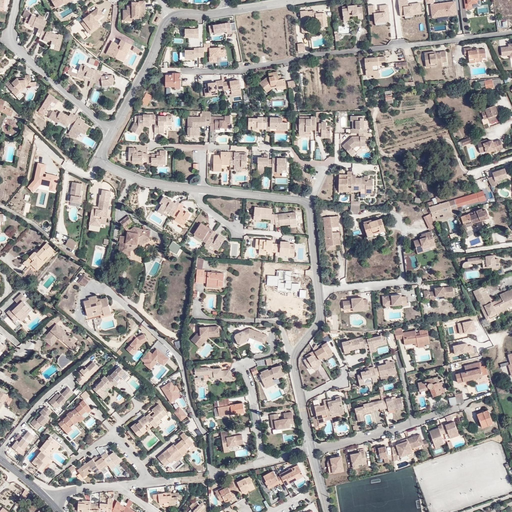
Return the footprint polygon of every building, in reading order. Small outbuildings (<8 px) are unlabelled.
[(408,0),(400,0),(399,0),(401,17),(406,16),(406,20),(414,18),(414,15),(422,14),(420,4),(412,5),(413,7),(410,7),(408,0)] [(464,0),(466,10),(473,9),(472,4),(477,4),(476,0),(464,0)] [(132,18),(132,15),(138,16),(139,13),(144,13),(145,1),(138,1),(138,2),(135,2),(135,5),(132,5),(131,6),(127,6),(127,10),(123,10),(123,20),(127,20),(127,18),(132,18)] [(457,15),(455,3),(431,6),(433,18),(457,15)] [(349,9),(343,10),(344,21),(351,20),(350,17),(358,16),(359,20),(364,19),(363,5),(349,6),(349,9)] [(381,13),(376,14),(377,26),(387,25),(387,22),(390,22),(389,6),(381,6),(381,13)] [(81,22),(86,29),(89,26),(91,29),(98,23),(95,19),(103,14),(98,7),(83,18),(84,20),(81,22)] [(36,29),(40,31),(43,24),(45,19),(42,17),(43,15),(38,13),(36,15),(30,12),(29,16),(26,21),(37,26),(36,29)] [(300,12),(301,20),(308,19),(316,19),(316,20),(320,19),(321,28),(327,28),(325,14),(317,14),(317,12),(309,13),(308,12),(300,12)] [(89,33),(100,25),(98,23),(91,29),(89,26),(86,29),(89,33)] [(209,33),(226,30),(227,34),(231,33),(231,31),(236,30),(234,23),(228,23),(229,23),(208,26),(209,33)] [(54,42),(59,43),(61,33),(57,31),(57,33),(50,31),(51,29),(45,27),(43,24),(40,31),(39,34),(38,36),(46,40),(47,37),(51,38),(50,41),(54,42)] [(303,34),(310,33),(309,24),(302,25),(303,34)] [(198,32),(185,33),(185,41),(194,41),(199,41),(198,32)] [(116,46),(109,42),(104,52),(112,57),(113,55),(119,58),(123,50),(125,51),(129,43),(120,38),(118,43),(116,46)] [(220,48),(210,48),(209,42),(203,43),(203,51),(198,51),(199,61),(204,60),(203,55),(209,55),(209,62),(216,61),(216,56),(224,56),(224,50),(220,50),(220,48)] [(123,50),(119,58),(122,60),(131,44),(129,43),(125,51),(123,50)] [(511,44),(508,45),(508,47),(500,48),(501,57),(510,55),(511,54),(511,44)] [(471,52),(471,48),(464,49),(464,57),(468,57),(469,64),(474,64),(474,62),(483,61),(483,59),(485,58),(485,51),(471,52)] [(199,61),(198,51),(194,52),(194,54),(185,54),(185,63),(194,63),(194,60),(199,61)] [(440,54),(439,52),(434,53),(434,54),(429,55),(429,52),(423,53),(425,66),(434,66),(434,63),(441,63),(447,62),(446,54),(440,54)] [(384,54),(362,56),(363,73),(371,72),(372,75),(379,74),(379,67),(372,67),(372,61),(384,60),(384,54)] [(97,67),(99,61),(89,58),(87,64),(97,67)] [(70,69),(71,66),(68,65),(66,71),(74,74),(74,73),(100,82),(100,84),(111,82),(112,76),(111,76),(111,73),(106,73),(105,72),(104,72),(103,72),(102,74),(99,74),(100,70),(79,62),(76,71),(70,69)] [(20,84),(24,84),(29,84),(29,79),(28,72),(23,72),(23,75),(24,77),(17,78),(16,75),(9,81),(6,85),(14,94),(19,89),(17,87),(20,84)] [(164,85),(174,86),(174,84),(179,84),(179,73),(164,72),(164,85)] [(271,92),(276,87),(280,86),(290,84),(288,77),(284,78),(281,78),(280,75),(279,72),(272,74),(272,76),(264,84),(271,92)] [(240,91),(238,77),(222,80),(223,86),(223,87),(231,86),(232,92),(240,91)] [(208,81),(205,81),(206,85),(208,85),(209,90),(217,89),(218,89),(217,87),(223,86),(222,80),(222,78),(216,78),(216,79),(208,81)] [(486,90),(494,89),(492,81),(484,83),(486,90)] [(208,85),(206,85),(204,86),(205,94),(217,92),(217,89),(209,90),(208,85)] [(146,105),(151,96),(145,93),(141,101),(146,105)] [(1,105),(3,100),(0,98),(0,111),(10,116),(12,111),(1,105)] [(500,119),(495,106),(486,110),(486,112),(482,114),(483,119),(488,118),(489,123),(500,119)] [(58,109),(57,111),(54,110),(51,108),(47,115),(56,120),(57,119),(65,124),(66,124),(68,121),(71,123),(67,129),(66,131),(75,136),(79,129),(82,131),(87,124),(82,121),(84,119),(76,115),(77,114),(74,112),(73,113),(69,110),(67,113),(59,108),(58,109)] [(143,114),(143,115),(139,116),(139,122),(136,122),(134,122),(130,130),(140,135),(144,126),(146,123),(150,123),(155,123),(155,134),(165,134),(165,124),(165,121),(172,121),(172,116),(155,116),(155,114),(143,114)] [(213,119),(213,116),(210,116),(201,116),(187,116),(187,134),(196,134),(196,124),(210,124),(210,127),(210,131),(214,131),(214,129),(224,129),(224,126),(232,126),(231,122),(229,122),(229,114),(223,114),(223,116),(223,119),(213,119)] [(248,117),(248,124),(252,124),(252,128),(256,128),(256,126),(265,126),(265,129),(269,129),(269,125),(276,125),(276,127),(286,127),(286,121),(281,120),(281,115),(257,115),(257,116),(248,117)] [(355,129),(352,129),(350,129),(350,133),(359,133),(358,137),(352,137),(342,146),(349,154),(354,150),(353,148),(355,146),(366,146),(366,142),(368,142),(368,133),(367,133),(367,129),(363,129),(363,121),(364,116),(351,116),(350,121),(352,121),(355,122),(355,129)] [(314,133),(314,130),(315,130),(316,117),(310,117),(310,119),(302,119),(301,123),(300,123),(300,132),(308,132),(308,133),(314,133)] [(316,117),(315,130),(316,131),(317,129),(320,129),(320,136),(331,136),(331,126),(329,126),(329,122),(321,122),(321,119),(317,119),(317,117),(316,117)] [(196,124),(196,134),(199,134),(199,127),(210,127),(210,124),(196,124)] [(484,144),(483,142),(477,144),(480,154),(486,152),(487,153),(495,151),(495,152),(503,150),(500,141),(493,144),(492,142),(484,144)] [(152,162),(151,163),(157,163),(157,161),(163,162),(163,163),(166,163),(166,150),(160,150),(160,153),(152,153),(152,154),(148,154),(148,152),(144,152),(144,151),(135,151),(135,147),(129,147),(129,160),(134,160),(134,159),(139,159),(139,162),(143,162),(143,159),(148,159),(148,161),(152,162)] [(221,165),(234,165),(234,168),(241,168),(241,166),(246,166),(246,156),(238,156),(238,152),(229,152),(228,151),(220,151),(219,155),(213,154),(212,171),(221,171),(221,165)] [(263,157),(257,157),(257,173),(263,173),(263,165),(271,166),(271,168),(275,168),(275,172),(282,173),(282,170),(286,170),(287,159),(271,158),(271,159),(268,159),(268,155),(264,154),(263,157)] [(495,182),(507,178),(504,169),(492,173),(493,177),(487,179),(491,187),(496,186),(495,182)] [(351,190),(350,191),(360,192),(360,189),(365,189),(364,192),(365,195),(372,195),(372,181),(368,180),(368,176),(363,176),(363,178),(355,178),(355,176),(351,175),(351,172),(347,172),(347,175),(347,178),(342,178),(343,177),(339,177),(338,189),(351,190)] [(78,197),(79,184),(70,182),(68,195),(70,196),(69,202),(78,204),(79,197),(78,197)] [(485,192),(456,200),(458,207),(469,204),(470,205),(482,202),(483,203),(488,201),(485,192)] [(104,225),(108,197),(100,196),(99,201),(98,201),(97,209),(95,209),(95,211),(90,210),(88,222),(104,225)] [(181,208),(178,206),(179,204),(175,202),(174,204),(172,206),(169,204),(170,201),(171,200),(167,198),(166,199),(163,196),(159,203),(161,205),(156,211),(162,215),(163,214),(167,216),(168,214),(174,219),(174,220),(178,223),(180,220),(184,223),(189,215),(186,212),(184,214),(180,211),(181,208)] [(458,207),(456,200),(431,208),(435,218),(450,213),(449,210),(458,207)] [(358,214),(359,206),(350,205),(350,214),(358,214)] [(279,227),(279,225),(290,224),(297,223),(295,213),(274,214),(271,214),(272,209),(254,207),(253,216),(261,217),(261,219),(271,220),(270,224),(275,224),(275,227),(279,227)] [(473,225),(490,219),(488,211),(484,212),(483,210),(462,217),(465,225),(466,224),(468,230),(467,231),(470,240),(477,237),(473,225)] [(125,230),(124,237),(126,237),(127,232),(132,233),(135,230),(133,227),(130,229),(127,228),(126,226),(131,221),(127,216),(120,221),(125,230)] [(327,227),(323,228),(324,246),(333,245),(339,245),(338,241),(337,241),(336,233),(331,233),(331,228),(338,228),(338,217),(326,217),(327,227)] [(372,222),(371,220),(363,222),(368,238),(386,233),(382,219),(372,222)] [(209,230),(200,223),(199,225),(202,226),(202,228),(208,232),(209,230)] [(214,237),(216,234),(209,230),(208,232),(202,228),(202,226),(199,225),(193,234),(202,240),(202,241),(205,243),(203,246),(207,248),(209,245),(217,251),(224,239),(218,235),(216,238),(214,237)] [(118,243),(119,243),(117,251),(121,251),(121,254),(125,255),(126,252),(130,253),(130,250),(131,245),(136,244),(136,243),(149,237),(150,231),(139,229),(139,227),(133,227),(135,230),(132,233),(127,232),(126,237),(124,237),(119,236),(118,243)] [(419,241),(414,242),(417,252),(424,250),(423,247),(429,245),(430,248),(436,246),(432,232),(422,236),(420,237),(419,241)] [(131,245),(130,250),(148,241),(149,237),(136,243),(136,244),(131,245)] [(75,243),(68,239),(64,246),(72,250),(75,243)] [(266,251),(276,252),(294,253),(295,245),(289,244),(289,242),(280,241),(280,244),(272,244),(272,241),(255,239),(255,248),(259,249),(258,254),(266,255),(266,251)] [(176,254),(181,247),(172,241),(167,249),(176,254)] [(38,272),(55,253),(46,244),(36,254),(35,253),(23,265),(27,269),(30,266),(38,272)] [(462,268),(469,267),(468,265),(482,263),(483,268),(491,267),(492,270),(496,270),(497,277),(504,274),(502,268),(501,268),(500,268),(499,259),(494,260),(494,256),(486,257),(486,260),(482,261),(482,258),(467,259),(468,262),(466,262),(465,263),(464,263),(463,264),(463,265),(462,265),(462,266),(462,267),(462,268)] [(194,270),(193,283),(201,284),(201,273),(201,271),(199,271),(194,270)] [(275,287),(275,292),(299,292),(300,281),(294,281),(294,276),(291,276),(291,270),(277,270),(277,274),(267,274),(267,286),(275,287)] [(201,273),(201,284),(204,285),(204,284),(217,285),(216,286),(220,287),(221,274),(201,273)] [(83,287),(89,280),(82,275),(77,282),(83,287)] [(430,292),(425,292),(426,299),(431,298),(434,302),(437,298),(445,297),(446,298),(455,297),(453,287),(444,289),(444,288),(436,289),(436,292),(430,293),(430,292)] [(504,301),(494,306),(493,302),(484,287),(474,292),(489,323),(503,316),(502,314),(509,311),(508,308),(511,306),(511,289),(501,295),(502,298),(504,301)] [(10,319),(14,316),(16,318),(17,319),(24,313),(25,314),(29,310),(21,302),(24,299),(19,294),(12,301),(15,303),(4,313),(10,319)] [(103,313),(110,311),(107,299),(100,300),(99,298),(96,299),(95,296),(88,298),(88,301),(83,302),(87,317),(93,315),(92,310),(95,309),(95,311),(102,309),(103,313)] [(393,304),(393,307),(402,306),(403,308),(410,307),(410,304),(408,304),(407,298),(402,298),(401,296),(383,298),(384,305),(393,304)] [(344,311),(354,311),(364,309),(364,312),(370,311),(369,301),(363,302),(363,299),(353,300),(353,302),(344,304),(344,311)] [(25,314),(24,313),(17,319),(20,322),(26,316),(25,314)] [(54,323),(59,318),(54,314),(49,318),(54,323)] [(54,323),(49,318),(42,323),(49,329),(54,323)] [(49,329),(42,338),(46,342),(53,334),(56,336),(72,349),(75,345),(72,343),(74,340),(54,323),(49,329)] [(208,336),(219,335),(218,325),(200,327),(200,329),(191,340),(199,347),(208,336)] [(249,337),(264,342),(267,334),(248,328),(235,334),(234,336),(237,342),(240,343),(246,340),(247,338),(249,337)] [(403,329),(395,330),(398,340),(405,339),(404,333),(403,329)] [(416,331),(404,333),(405,339),(406,346),(415,344),(418,344),(419,347),(426,345),(431,344),(429,334),(428,329),(420,330),(421,333),(417,334),(416,331)] [(133,352),(143,340),(149,338),(146,331),(138,335),(134,332),(128,338),(131,342),(127,347),(133,352)] [(53,334),(46,342),(49,345),(56,336),(53,334)] [(487,334),(477,338),(479,343),(489,340),(487,334)] [(365,345),(366,349),(370,348),(371,353),(377,351),(376,347),(384,345),(383,340),(387,339),(386,335),(382,336),(365,340),(364,337),(343,341),(346,353),(351,352),(351,350),(350,348),(365,345)] [(16,350),(22,356),(34,346),(30,340),(24,345),(23,344),(16,350)] [(316,351),(318,353),(309,358),(305,360),(310,369),(314,366),(319,363),(320,365),(323,363),(321,359),(325,357),(333,352),(335,351),(329,341),(323,345),(324,346),(316,351)] [(155,350),(151,355),(147,352),(141,360),(145,363),(143,365),(149,369),(156,361),(162,366),(167,359),(155,350)] [(307,355),(309,358),(318,353),(316,351),(316,350),(307,355)] [(60,368),(70,359),(60,352),(55,358),(55,362),(60,368)] [(135,360),(142,356),(140,352),(133,357),(135,360)] [(328,360),(332,367),(337,365),(333,358),(328,360)] [(382,381),(390,380),(389,376),(389,373),(397,372),(395,361),(387,363),(387,365),(379,366),(379,368),(375,368),(375,367),(367,369),(367,371),(362,372),(363,374),(358,375),(360,385),(365,384),(364,379),(372,377),(374,382),(378,381),(377,376),(381,375),(382,381)] [(88,368),(85,370),(83,368),(77,373),(79,376),(76,379),(82,385),(99,368),(93,362),(88,368)] [(120,377),(125,372),(115,362),(109,368),(110,369),(107,372),(106,372),(103,375),(101,374),(97,379),(98,380),(91,388),(100,396),(103,392),(102,390),(106,385),(108,387),(111,384),(112,385),(116,381),(113,378),(117,374),(120,377)] [(458,383),(483,376),(483,375),(481,366),(480,362),(465,365),(466,371),(456,375),(458,383)] [(259,375),(265,385),(273,381),(272,377),(274,376),(274,377),(284,375),(281,365),(271,367),(272,368),(269,370),(268,368),(261,372),(262,373),(259,375)] [(228,380),(228,377),(232,376),(229,370),(221,370),(221,368),(212,369),(207,367),(194,368),(195,376),(207,374),(209,377),(213,377),(213,378),(222,377),(222,380),(228,380)] [(426,381),(418,383),(420,390),(430,387),(430,389),(433,397),(442,394),(442,393),(446,391),(443,382),(440,382),(435,383),(433,378),(426,380),(426,381)] [(175,386),(173,387),(170,383),(161,388),(171,403),(179,399),(179,396),(177,392),(178,391),(175,386)] [(62,400),(71,391),(66,386),(59,393),(58,392),(56,393),(55,393),(47,401),(53,407),(57,402),(59,404),(63,400),(62,400)] [(0,406),(8,394),(0,388),(0,406)] [(457,389),(454,389),(455,397),(457,404),(463,401),(461,393),(458,393),(457,389)] [(417,396),(421,408),(428,406),(424,394),(417,396)] [(339,412),(340,415),(345,413),(341,396),(336,397),(336,399),(332,400),(331,398),(327,399),(329,406),(325,407),(325,405),(320,406),(320,404),(315,406),(317,416),(319,422),(319,423),(325,422),(324,421),(324,417),(331,415),(331,413),(339,412)] [(230,405),(228,397),(217,400),(218,406),(217,407),(219,415),(244,411),(242,402),(230,405)] [(397,401),(394,402),(393,398),(364,404),(364,406),(356,408),(359,422),(364,421),(362,412),(365,412),(366,414),(375,412),(375,409),(380,408),(381,410),(389,408),(389,411),(396,409),(396,410),(404,409),(402,398),(397,398),(397,401)] [(89,414),(93,410),(85,401),(72,412),(70,410),(66,413),(67,416),(58,423),(68,435),(73,430),(70,426),(74,423),(76,425),(79,422),(80,423),(86,418),(83,415),(87,412),(89,414)] [(143,433),(144,435),(147,432),(144,428),(147,425),(150,429),(154,426),(156,429),(160,426),(157,423),(162,420),(167,415),(158,404),(151,411),(154,414),(152,416),(150,414),(146,417),(145,416),(132,427),(139,436),(143,433)] [(45,415),(49,410),(43,405),(37,411),(38,413),(35,416),(34,415),(28,422),(35,428),(39,423),(40,424),(47,417),(45,415)] [(186,415),(179,407),(173,412),(181,420),(186,415)] [(269,414),(272,427),(276,427),(276,428),(290,426),(289,423),(294,422),(293,416),(291,410),(283,412),(284,418),(278,419),(277,413),(269,414)] [(478,415),(482,426),(488,424),(489,426),(494,424),(490,413),(486,414),(485,412),(478,415)] [(450,436),(459,433),(455,422),(446,425),(445,424),(438,426),(439,428),(430,431),(437,449),(441,448),(440,445),(444,443),(442,435),(449,433),(450,436)] [(491,428),(484,431),(485,436),(493,434),(491,428)] [(228,436),(227,429),(220,431),(224,452),(229,451),(229,446),(243,443),(242,434),(228,436)] [(26,441),(31,434),(25,430),(17,441),(14,439),(9,446),(18,453),(27,442),(26,441)] [(176,458),(182,454),(183,455),(188,451),(187,449),(190,446),(191,447),(195,444),(184,431),(180,435),(183,439),(175,445),(174,444),(158,457),(163,462),(167,467),(177,459),(176,458)] [(425,448),(429,447),(427,440),(423,441),(420,434),(403,440),(404,443),(398,445),(401,457),(409,455),(410,459),(414,457),(412,449),(424,444),(425,448)] [(53,448),(57,443),(48,435),(38,447),(40,449),(30,461),(40,470),(50,458),(46,454),(51,447),(53,448)] [(29,461),(39,449),(35,446),(25,457),(29,461)] [(381,446),(374,448),(376,454),(380,453),(381,458),(384,458),(385,461),(385,463),(390,462),(386,446),(381,447),(381,446)] [(101,465),(105,462),(107,464),(111,460),(104,451),(96,457),(95,455),(75,468),(81,476),(91,469),(93,471),(98,467),(99,468),(102,466),(101,465)] [(367,465),(365,451),(356,453),(357,455),(352,456),(354,469),(359,468),(359,465),(362,463),(363,465),(367,465)] [(381,458),(380,453),(376,454),(378,463),(385,461),(384,458),(381,458)] [(330,474),(344,471),(341,456),(337,457),(337,458),(331,459),(329,461),(328,464),(330,474)] [(279,474),(283,481),(284,482),(292,478),(293,480),(302,475),(295,461),(277,470),(279,474)] [(280,483),(283,481),(279,474),(276,476),(273,471),(263,475),(266,481),(265,481),(267,484),(266,484),(267,486),(274,482),(275,483),(279,482),(280,483)] [(236,479),(232,481),(237,489),(237,491),(247,486),(248,488),(253,487),(248,476),(244,477),(243,477),(236,480),(236,479)] [(229,493),(237,489),(232,481),(232,480),(221,485),(222,487),(215,491),(220,499),(225,497),(226,499),(231,496),(229,493)] [(23,501),(32,490),(27,487),(19,497),(23,501)] [(164,503),(162,490),(157,491),(149,492),(149,497),(154,501),(159,500),(160,504),(164,503)] [(164,503),(170,502),(171,502),(171,499),(173,498),(173,495),(175,495),(174,491),(167,492),(166,490),(162,490),(164,503)] [(96,500),(95,504),(95,511),(106,511),(107,510),(108,497),(103,496),(102,501),(96,500)] [(121,505),(116,502),(117,500),(108,497),(107,510),(112,511),(113,509),(118,511),(121,505)] [(85,511),(86,501),(86,499),(82,499),(82,502),(74,501),(74,510),(77,510),(77,511),(85,511)] [(90,501),(86,501),(85,511),(95,511),(95,504),(90,503),(90,501)] [(187,511),(197,511),(196,509),(202,505),(200,503),(196,505),(194,501),(187,505),(189,510),(187,511)]
